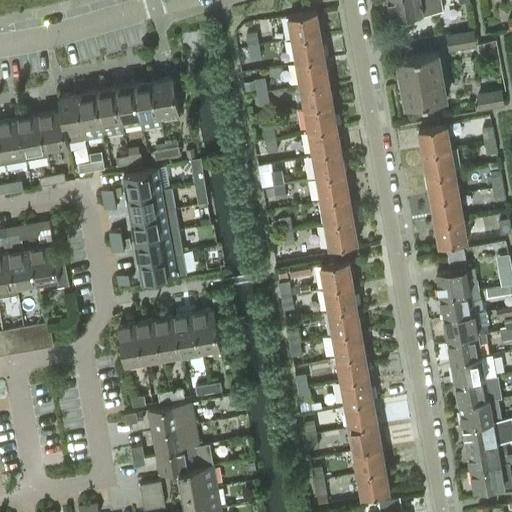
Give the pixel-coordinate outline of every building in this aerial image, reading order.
[(388,0),(392,18),(442,9),(440,0),(456,0),(457,1),(462,0),(388,0)] [(292,37),(320,32),(316,9),(288,14),(292,37)] [(247,32),(249,45),(259,43),(257,30),(247,32)] [(449,46),(475,42),(473,30),(447,34),(449,46)] [(320,32),(292,37),(296,60),(324,55),(320,32)] [(259,43),(249,45),(251,58),(261,57),(259,43)] [(438,50),(398,57),(407,104),(446,97),(438,50)] [(324,55),(296,60),(300,83),(328,78),(324,55)] [(174,74),(154,77),(161,115),(180,112),(174,74)] [(255,78),(257,91),(267,89),(265,76),(255,78)] [(162,123),(161,115),(154,77),(135,81),(142,119),(144,127),(162,123)] [(328,78),(300,83),(305,106),(333,101),(328,78)] [(253,79),(245,81),(246,89),(254,87),(253,79)] [(123,122),(142,119),(135,81),(116,84),(123,122)] [(125,130),(123,122),(116,84),(98,87),(106,133),(125,130)] [(87,137),(106,133),(98,87),(79,91),(87,137)] [(270,103),(267,89),(257,91),(260,104),(270,103)] [(480,105),(503,101),(501,89),(478,93),(480,105)] [(59,94),(62,108),(68,140),(69,140),(87,137),(79,91),(59,94)] [(333,101),(305,106),(309,129),(337,124),(333,101)] [(62,108),(41,112),(47,146),(69,142),(69,140),(68,140),(62,108)] [(48,153),(47,146),(41,112),(20,116),(27,157),(48,153)] [(0,128),(6,161),(27,157),(20,116),(0,119),(0,128)] [(263,124),(266,137),(275,135),(273,122),(263,124)] [(419,127),(423,151),(451,146),(447,122),(419,127)] [(337,124),(309,129),(313,152),(341,147),(337,124)] [(485,139),(495,138),(492,124),(482,126),(485,139)] [(278,148),(275,135),(266,137),(268,150),(278,148)] [(495,138),(485,139),(487,152),(497,151),(495,138)] [(179,144),(167,146),(168,155),(181,152),(179,144)] [(168,155),(167,146),(154,148),(156,157),(168,155)] [(423,151),(427,174),(455,169),(451,146),(423,151)] [(341,147),(313,152),(317,176),(345,170),(341,147)] [(129,153),(130,161),(143,159),(141,151),(129,153)] [(118,164),(130,161),(129,153),(116,155),(118,164)] [(91,159),(92,168),(105,166),(103,157),(91,159)] [(80,170),(92,168),(91,159),(78,162),(80,170)] [(262,185),(274,184),(284,182),(281,168),(271,170),(270,160),(258,162),(262,185)] [(124,171),(128,193),(170,185),(166,163),(151,166),(124,171)] [(427,174),(431,197),(459,192),(455,169),(427,174)] [(345,170),(317,176),(321,199),(349,193),(345,170)] [(64,171),(52,173),(53,181),(66,179),(64,171)] [(491,172),(493,186),(503,184),(500,171),(491,172)] [(53,181),(52,173),(39,175),(41,184),(53,181)] [(22,178),(9,180),(11,189),(23,187),(22,178)] [(0,191),(11,189),(9,180),(0,182),(0,191)] [(286,195),(284,182),(274,184),(274,185),(265,187),(267,196),(276,195),(276,197),(286,195)] [(505,197),(503,184),(493,186),(495,199),(505,197)] [(102,187),(104,197),(115,195),(114,185),(102,187)] [(128,193),(131,214),(175,206),(172,185),(170,185),(128,193)] [(431,197),(435,220),(463,214),(459,192),(431,197)] [(353,217),(349,193),(321,199),(325,222),(353,217)] [(117,204),(115,195),(104,197),(106,207),(117,204)] [(131,214),(135,235),(179,227),(175,206),(131,214)] [(468,238),(463,214),(435,220),(439,243),(468,238)] [(280,216),(282,230),(292,228),(290,215),(280,216)] [(353,217),(325,222),(329,245),(358,240),(353,217)] [(499,219),(501,232),(511,230),(509,217),(499,219)] [(39,232),(37,221),(28,222),(30,234),(39,232)] [(21,236),(30,234),(28,222),(19,224),(21,236)] [(135,235),(139,257),(183,249),(179,227),(135,235)] [(110,230),(112,240),(123,238),(121,228),(110,230)] [(294,241),(292,228),(282,230),(285,243),(294,241)] [(125,247),(123,238),(112,240),(113,249),(125,247)] [(54,242),(32,246),(38,280),(50,278),(51,283),(55,285),(69,283),(65,259),(57,260),(54,242)] [(38,280),(32,246),(11,250),(17,284),(38,280)] [(448,250),(451,265),(466,262),(463,247),(448,250)] [(187,271),(183,249),(139,257),(143,278),(187,271)] [(11,250),(0,251),(0,295),(18,292),(17,284),(11,250)] [(325,287),(353,282),(348,258),(320,263),(325,287)] [(292,276),(311,272),(310,263),(290,266),(292,276)] [(437,272),(441,294),(478,288),(474,266),(437,272)] [(288,274),(286,267),(278,268),(279,276),(288,274)] [(119,283),(131,281),(129,270),(118,273),(119,283)] [(279,280),(281,293),(291,292),(289,278),(279,280)] [(511,281),(486,286),(487,294),(511,289),(511,281)] [(357,305),(353,282),(325,287),(329,310),(357,305)] [(444,316),(473,311),(474,311),(473,303),(481,301),(478,288),(441,294),(444,316)] [(291,292),(281,293),(283,307),(293,305),(291,292)] [(497,315),(511,312),(511,303),(496,307),(497,315)] [(333,333),(361,328),(357,305),(329,310),(333,333)] [(214,306),(195,310),(202,348),(221,345),(214,306)] [(202,348),(195,310),(176,313),(183,351),(202,348)] [(448,338),(485,331),(487,331),(485,322),(476,324),(473,311),(444,316),(448,338)] [(176,313),(157,316),(164,355),(183,351),(176,313)] [(157,316),(138,320),(145,358),(164,355),(157,316)] [(49,320),(38,322),(42,346),(54,344),(49,320)] [(126,361),(145,358),(138,320),(119,323),(126,361)] [(30,348),(42,346),(38,322),(26,324),(30,348)] [(26,324),(14,326),(18,350),(30,348),(26,324)] [(287,326),(289,339),(299,338),(297,324),(287,326)] [(14,326),(2,329),(6,352),(18,350),(14,326)] [(511,339),(511,327),(499,329),(501,341),(511,339)] [(337,356),(365,351),(361,328),(333,333),(337,356)] [(452,359),(482,354),(480,341),(486,340),(485,331),(448,338),(452,359)] [(302,351),(299,338),(289,339),(292,353),(302,351)] [(341,379),(369,374),(365,351),(337,356),(341,379)] [(456,381),(494,374),(496,374),(492,352),(482,354),(452,359),(456,381)] [(295,372),(298,386),(307,384),(305,370),(295,372)] [(498,373),(496,374),(494,374),(456,381),(460,403),(490,397),(497,396),(502,395),(498,373)] [(345,402),(373,397),(369,374),(341,379),(345,402)] [(208,382),(210,390),(222,388),(221,380),(208,382)] [(210,390),(208,382),(196,384),(197,393),(210,390)] [(310,397),(307,384),(298,386),(302,409),(313,407),(311,397),(310,397)] [(170,389),(172,397),(184,395),(183,386),(170,389)] [(172,397),(170,389),(158,391),(159,399),(172,397)] [(144,393),(132,395),(133,404),(146,402),(144,393)] [(460,403),(464,424),(501,418),(500,409),(497,396),(490,397),(460,403)] [(349,425),(377,420),(373,397),(345,402),(349,425)] [(149,407),(153,429),(196,422),(192,400),(149,407)] [(125,412),(127,422),(138,420),(136,410),(125,412)] [(467,446),(505,439),(511,438),(511,421),(511,416),(501,418),(464,424),(467,446)] [(303,418),(306,432),(316,430),(313,417),(303,418)] [(353,448),(381,443),(377,420),(349,425),(353,448)] [(196,422),(153,429),(156,451),(200,443),(196,422)] [(318,443),(316,430),(306,432),(308,445),(318,443)] [(467,446),(471,467),(509,461),(511,460),(511,451),(508,453),(505,439),(467,446)] [(160,472),(179,469),(179,468),(204,464),(213,462),(210,441),(200,443),(156,451),(160,472)] [(133,455),(144,453),(142,443),(131,445),(133,455)] [(357,471),(386,466),(381,443),(353,448),(357,471)] [(146,462),(144,453),(133,455),(134,464),(146,462)] [(511,476),(511,470),(509,461),(471,467),(475,489),(511,483),(511,476)] [(179,468),(179,469),(183,490),(217,483),(213,462),(204,464),(179,468)] [(312,465),(314,478),(324,476),(321,463),(312,465)] [(386,466),(357,471),(362,495),(390,490),(386,466)] [(326,489),(324,476),(314,478),(316,491),(326,489)] [(148,481),(150,489),(162,487),(161,478),(148,481)] [(150,493),(150,489),(148,481),(140,482),(142,495),(150,493)] [(183,490),(187,511),(221,505),(217,483),(183,490)] [(151,497),(164,495),(162,487),(150,489),(150,493),(151,497)] [(153,506),(151,497),(150,493),(142,495),(144,507),(153,506)] [(165,504),(164,495),(151,497),(153,506),(165,504)] [(99,511),(98,501),(88,503),(89,511),(99,511)] [(89,511),(88,503),(79,504),(79,511),(89,511)]
